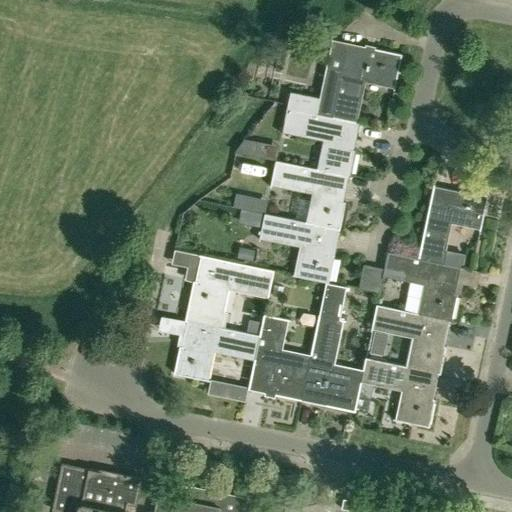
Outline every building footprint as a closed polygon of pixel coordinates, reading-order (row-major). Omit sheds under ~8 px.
[(287,107),(354,122),(363,78),(396,85),(403,54),(375,48),(375,51),(349,45),(350,43),(333,40),(321,98),(290,92),(287,107)] [(363,123),(354,122),(287,107),(283,128),(328,138),(321,170),(349,176),(349,177),(351,177),(357,150),(355,149),(360,124),(363,124),(363,123)] [(237,152),(257,156),(260,142),(246,139),(237,152)] [(321,170),(276,160),(272,181),(316,191),(310,223),(338,229),(338,230),(340,230),(346,203),(344,202),(349,177),(349,176),(321,170)] [(440,263),(440,262),(448,223),(481,230),(489,195),(461,189),(460,192),(435,186),(436,184),(435,184),(419,258),(440,263)] [(250,195),(235,191),(232,206),(247,209),(250,195)] [(255,212),(252,224),(254,225),(261,226),(263,220),(264,214),(255,212)] [(310,223),(265,213),(261,234),(305,244),(299,276),(329,283),(335,255),(332,255),(338,230),(338,229),(310,223)] [(256,250),(240,247),(239,253),(238,257),(251,260),(254,261),(255,256),(256,250)] [(419,258),(388,251),(384,272),(428,282),(424,301),(415,299),(412,312),(422,314),(450,320),(450,321),(452,321),(458,293),(455,293),(461,267),(440,262),(440,263),(419,258)] [(216,326),(226,282),(270,291),(274,270),(202,255),(196,281),(194,281),(186,321),(188,321),(216,326)] [(380,268),(369,265),(364,264),(359,289),(380,293),(384,272),(385,269),(380,268)] [(285,274),(275,272),(273,280),(283,282),(285,274)] [(303,398),(328,403),(328,406),(356,412),(363,379),(362,379),(364,369),(332,362),(340,319),(338,318),(344,288),(326,284),(311,356),(311,357),(303,398)] [(283,297),(285,287),(275,285),(273,295),(278,296),(283,297)] [(422,314),(412,312),(377,304),(373,325),(417,335),(411,367),(439,373),(438,374),(441,374),(447,346),(444,346),(450,321),(450,320),(422,314)] [(311,357),(311,356),(279,350),(285,318),(265,314),(263,322),(260,335),(256,356),(249,389),(250,389),(250,387),(275,392),(275,395),(303,401),(303,398),(311,357)] [(250,319),(247,332),(260,335),(263,322),(250,319)] [(247,332),(216,326),(188,321),(183,346),(180,346),(175,374),(205,380),(212,347),(256,356),(260,335),(247,332)] [(388,334),(375,331),(371,352),(384,355),(388,334)] [(411,367),(366,357),(364,369),(362,379),(363,379),(406,388),(399,421),(430,427),(436,399),(433,399),(438,374),(439,373),(411,367)] [(251,376),(253,366),(242,364),(240,374),(251,376)] [(126,511),(133,478),(89,468),(89,471),(64,465),(55,509),(61,510),(60,511),(126,511)] [(254,511),(257,500),(192,486),(189,500),(159,494),(158,495),(159,495),(155,511),(254,511)] [(356,511),(406,511),(344,499),(342,509),(356,511)]
